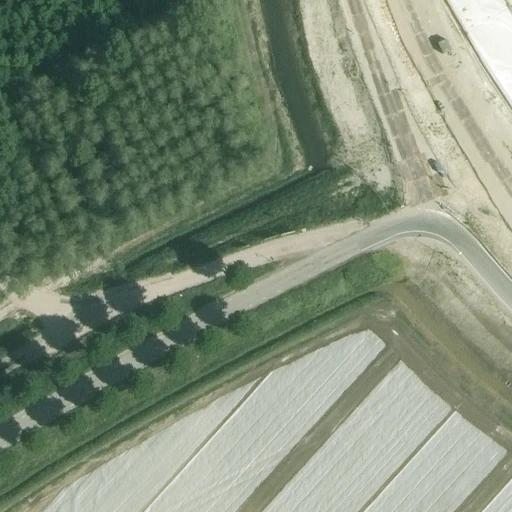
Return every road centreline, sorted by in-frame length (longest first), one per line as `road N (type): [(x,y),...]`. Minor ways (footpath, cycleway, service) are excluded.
road 1 (tertiary): [(0,442),(243,302),(458,199)]
road 2 (primary): [(359,0),(389,74),(458,199)]
